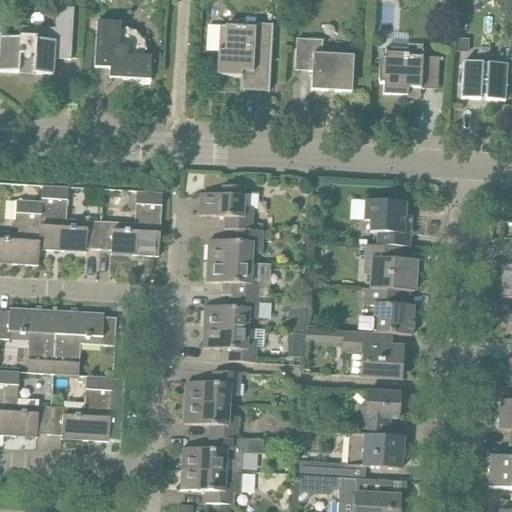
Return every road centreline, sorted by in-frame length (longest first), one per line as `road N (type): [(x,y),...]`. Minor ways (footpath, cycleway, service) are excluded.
road 1 (tertiary): [(460,166),(0,141)]
road 2 (residential): [(438,511),(460,166)]
road 3 (residential): [(152,473),(159,303)]
road 4 (residential): [(159,303),(0,290)]
road 5 (residential): [(152,473),(0,460)]
